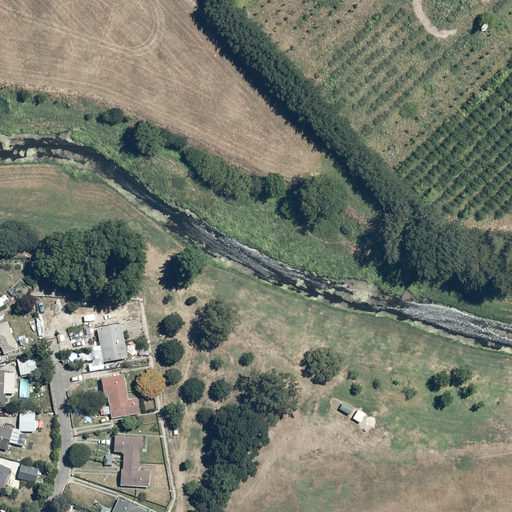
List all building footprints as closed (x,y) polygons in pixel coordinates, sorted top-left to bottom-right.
[(119,305),(93,309),(103,363),(128,358),(119,305)] [(56,309),(44,311),(47,325),(58,323),(56,309)] [(18,349),(8,321),(0,323),(0,347),(3,347),(5,354),(18,349)] [(37,371),(34,355),(16,359),(20,375),(37,371)] [(129,399),(124,373),(101,377),(105,398),(109,397),(112,419),(140,413),(137,397),(129,399)] [(364,414),(356,409),(350,418),(359,423),(364,414)] [(37,413),(19,413),(19,429),(26,429),(26,430),(36,431),(37,413)] [(13,430),(0,426),(0,447),(8,450),(13,430)] [(143,437),(115,435),(113,451),(124,452),(123,470),(122,469),(120,485),(149,487),(149,471),(139,470),(140,453),(142,453),(143,437)] [(0,493),(11,469),(0,464),(0,493)] [(39,469),(20,465),(17,478),(36,482),(39,469)] [(147,511),(148,511),(119,498),(112,511),(147,511)]
